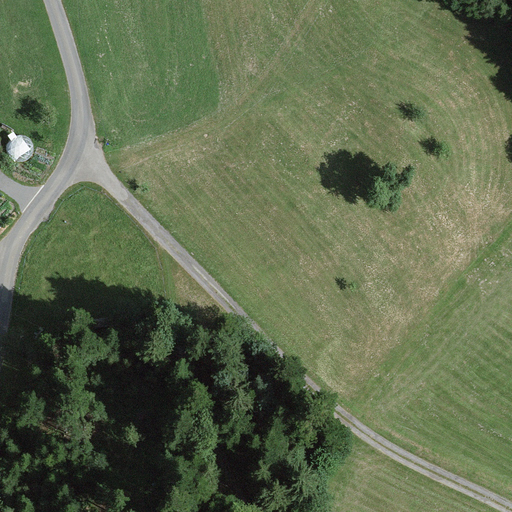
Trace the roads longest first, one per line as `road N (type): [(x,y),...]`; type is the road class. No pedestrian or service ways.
road 1 (unclassified): [(52,0),(75,75),(83,141),(103,175),(342,416),(511,510)]
road 2 (track): [(166,241),(178,329),(255,511)]
road 3 (track): [(0,314),(23,226),(83,141)]
